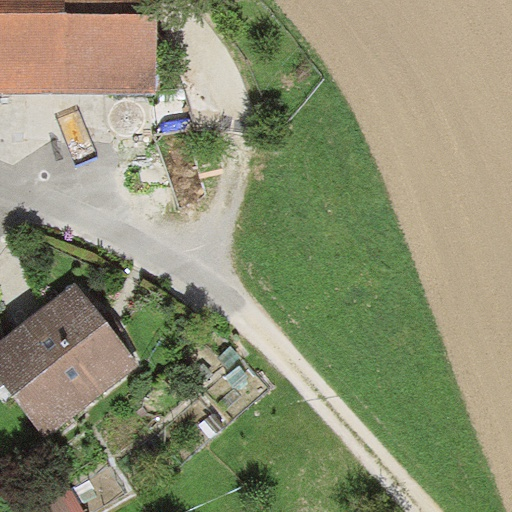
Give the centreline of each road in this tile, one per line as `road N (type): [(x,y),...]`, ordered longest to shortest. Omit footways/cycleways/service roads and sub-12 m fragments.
road 1 (track): [(191,271),(414,511)]
road 2 (unclassified): [(0,195),(191,271)]
